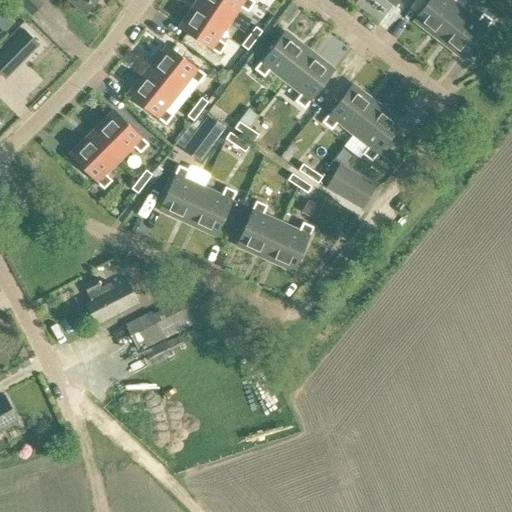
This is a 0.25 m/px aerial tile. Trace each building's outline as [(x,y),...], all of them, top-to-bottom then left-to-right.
[(39,0),(17,0),(31,13),(42,3),(39,0)] [(69,0),(84,13),(95,0),(69,0)] [(201,0),(185,24),(223,50),(228,43),(222,40),(234,22),(201,0)] [(255,2),(252,0),(200,0),(201,0),(234,22),(245,5),(251,9),(255,2)] [(437,38),(461,8),(450,0),(428,0),(413,19),(437,38)] [(511,6),(505,0),(488,0),(488,1),(511,22),(511,6)] [(461,8),(437,38),(462,57),(490,20),(482,14),(477,21),(461,8)] [(248,35),(255,40),(261,31),(255,26),(248,35)] [(23,30),(7,47),(21,61),(38,45),(23,30)] [(247,50),(255,40),(248,35),(243,43),(241,45),(245,48),(247,50)] [(283,85),(308,54),(286,36),(257,72),(263,77),(267,72),(283,85)] [(204,75),(169,45),(150,67),(181,93),(194,77),(199,81),(204,75)] [(302,108),(331,72),(308,54),(283,85),(299,98),(295,103),(302,108)] [(150,67),(132,90),(167,119),(173,113),(168,109),(181,93),(150,67)] [(0,90),(10,81),(0,71),(0,90)] [(350,139),(375,108),(353,90),(324,126),(330,131),(334,126),(350,139)] [(193,106),(200,111),(207,102),(200,97),(193,106)] [(193,121),(200,111),(193,106),(186,116),(193,121)] [(369,162),(398,126),(375,108),(350,139),(367,152),(363,157),(369,162)] [(146,143),(113,111),(93,131),(121,159),(136,144),(140,149),(146,143)] [(216,124),(206,117),(199,126),(192,135),(182,148),(199,162),(223,130),(216,124)] [(244,133),(248,127),(238,121),(234,128),(241,133),(243,134),(244,133)] [(244,133),(243,134),(253,141),(258,134),(248,127),(244,133)] [(93,131),(73,152),(106,184),(111,179),(107,174),(121,159),(93,131)] [(236,142),(239,139),(229,132),(224,139),(234,146),(236,142)] [(236,142),(234,146),(244,152),(249,145),(239,139),(236,142)] [(302,163),(299,168),(297,170),(316,183),(318,183),(319,181),(322,176),(318,174),(302,163)] [(325,188),(362,210),(377,185),(339,163),(337,167),(325,188)] [(189,219),(205,183),(187,174),(189,168),(182,165),(162,207),(189,219)] [(143,183),(144,184),(151,174),(145,169),(139,177),(138,179),(143,183)] [(296,186),(301,180),(293,175),(291,174),(287,180),(296,186)] [(143,185),(144,184),(143,183),(138,179),(137,180),(131,188),(137,193),(143,185)] [(301,180),(296,186),(306,193),(310,187),(301,181),(301,180)] [(215,231),(234,189),(227,186),(224,192),(205,183),(189,219),(215,231)] [(300,212),(313,219),(320,207),(307,199),(300,212)] [(263,254),(280,218),(261,209),(264,203),(257,200),(237,242),(263,254)] [(289,266),(309,224),(302,221),(299,226),(280,218),(263,254),(289,266)] [(97,326),(138,305),(125,278),(111,286),(110,284),(102,288),(96,278),(84,285),(92,301),(85,304),(97,326)] [(139,352),(196,322),(183,298),(152,314),(151,311),(125,324),(139,352)] [(177,334),(143,351),(149,364),(169,354),(167,351),(182,344),(177,334)] [(0,427),(16,418),(3,395),(0,396),(0,427)]
